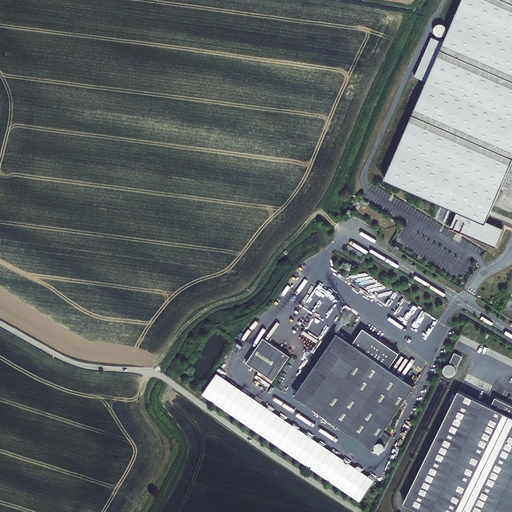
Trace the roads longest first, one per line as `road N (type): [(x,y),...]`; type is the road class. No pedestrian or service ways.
road 1 (unclassified): [(0,323),(66,360),(166,379),(358,511)]
road 2 (track): [(346,234),(314,215),(277,252),(254,291),(192,319),(150,373)]
road 3 (unclassified): [(511,332),(346,234)]
road 4 (track): [(138,511),(166,452),(141,399),(150,373)]
